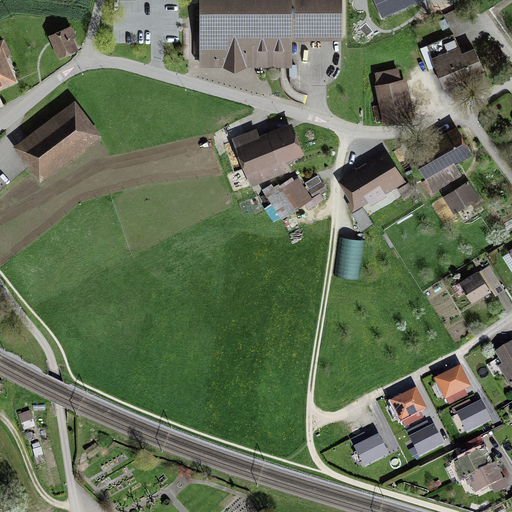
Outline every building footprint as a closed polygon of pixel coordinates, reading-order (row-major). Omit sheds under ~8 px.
[(342,41),(341,0),(199,0),(200,69),(292,68),(292,41),(342,41)] [(373,0),(382,19),(425,0),(373,0)] [(463,7),(445,16),(451,27),(469,18),(463,7)] [(69,24),(44,35),(55,60),(75,51),(70,39),(75,36),(69,24)] [(453,34),(427,46),(445,89),(484,72),(474,49),(462,55),(453,34)] [(0,58),(0,84),(10,81),(0,58)] [(396,79),(379,83),(388,121),(405,117),(396,79)] [(74,107),(22,147),(45,176),(97,136),(74,107)] [(256,132),(237,140),(255,185),(284,174),(279,160),(301,151),(293,130),(261,143),(256,132)] [(469,156),(459,137),(410,163),(429,196),(462,178),(454,163),(469,156)] [(403,181),(389,158),(345,184),(354,200),(347,204),(364,231),(374,225),(362,205),(403,181)] [(318,174),(305,182),(308,188),(321,181),(318,174)] [(246,176),(240,179),(242,184),(249,181),(246,176)] [(298,177),(281,188),(295,210),(312,199),(298,177)] [(327,189),(323,182),(310,190),(314,197),(327,189)] [(477,202),(466,186),(443,201),(454,217),(477,202)] [(489,294),(474,272),(458,283),(472,305),(489,294)] [(511,342),(490,356),(509,386),(511,384),(511,342)] [(460,368),(438,380),(450,404),(473,392),(465,378),(460,368)] [(393,401),(404,426),(428,415),(421,400),(417,391),(393,401)] [(480,404),(460,415),(468,432),(489,421),(485,414),(480,404)] [(407,431),(420,456),(442,444),(438,436),(430,419),(407,431)] [(365,466),(387,454),(384,447),(378,437),(356,449),(365,466)] [(95,443),(85,451),(90,457),(100,449),(95,443)] [(494,465),(487,469),(482,460),(478,452),(456,464),(466,481),(469,478),(477,493),(502,479),(498,472),(494,465)]
